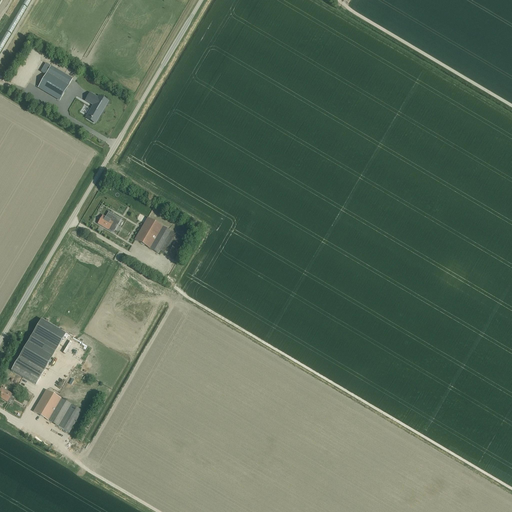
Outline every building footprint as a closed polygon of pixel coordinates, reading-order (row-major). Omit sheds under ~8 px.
[(94,30),(98,24),(72,10),(69,16),(94,30)] [(87,42),(92,34),(67,20),(63,26),(83,37),(81,39),(87,42)] [(56,43),(69,50),(70,49),(79,53),(81,49),(58,38),(56,43)] [(72,79),(51,67),(46,74),(68,87),(72,79)] [(60,100),(68,87),(46,74),(38,88),(60,100)] [(90,93),(85,101),(93,105),(93,106),(93,107),(94,108),(88,117),(91,118),(91,119),(92,119),(96,121),(108,101),(99,96),(98,98),(90,93)] [(135,240),(150,249),(163,227),(140,214),(137,219),(144,224),(135,240)] [(108,230),(113,222),(103,216),(98,224),(108,230)] [(171,232),(163,227),(150,249),(158,254),(160,251),(171,232)] [(171,232),(160,251),(168,255),(179,237),(171,232)] [(43,319),(20,358),(42,371),(65,333),(43,319)] [(43,372),(42,371),(20,358),(19,358),(11,371),(35,385),(43,372)] [(6,384),(3,389),(1,388),(0,389),(0,397),(7,402),(12,394),(11,394),(14,389),(6,384)] [(62,400),(46,390),(33,412),(49,421),(62,400)] [(72,405),(62,400),(49,421),(59,427),(72,405)] [(72,405),(59,427),(69,433),(82,411),(72,405)]
